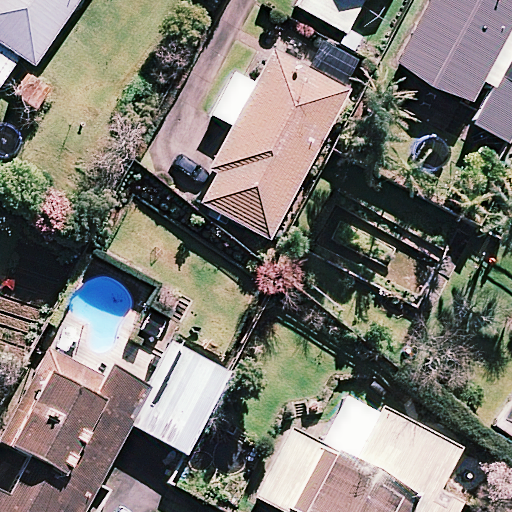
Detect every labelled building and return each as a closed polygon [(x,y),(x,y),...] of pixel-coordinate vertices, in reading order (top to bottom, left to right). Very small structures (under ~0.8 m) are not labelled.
[(81,0),(0,0),(0,53),(17,64),(31,74),(81,0)] [(389,0),(299,0),(293,13),(344,39),(364,0),(378,0),(387,4),(389,0)] [(511,0),(430,0),(393,73),(413,83),(396,116),(430,133),(447,101),(478,117),(470,132),(506,151),(511,138),(511,0)] [(0,88),(17,64),(0,53),(0,88)] [(346,98),(269,57),(249,95),(230,85),(211,122),(233,133),(210,177),(217,180),(200,212),(267,247),(346,98)] [(143,357),(67,317),(0,442),(0,511),(85,511),(128,432),(183,461),(220,391),(174,366),(180,355),(152,340),(143,357)] [(511,405),(494,431),(511,443),(511,405)] [(457,457),(378,415),(351,466),(286,432),(248,505),(261,511),(457,511),(458,511),(435,499),(457,457)]
